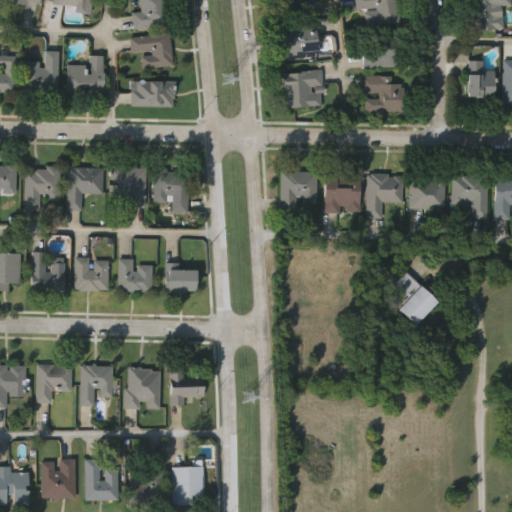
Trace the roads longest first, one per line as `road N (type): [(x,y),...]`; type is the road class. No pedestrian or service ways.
road 1 (tertiary): [(203,0),(230,331),(233,511)]
road 2 (tertiary): [(262,511),(260,330),(233,0)]
road 3 (residential): [(0,127),(511,139)]
road 4 (residential): [(0,325),(260,330)]
road 5 (residential): [(441,138),(435,0)]
